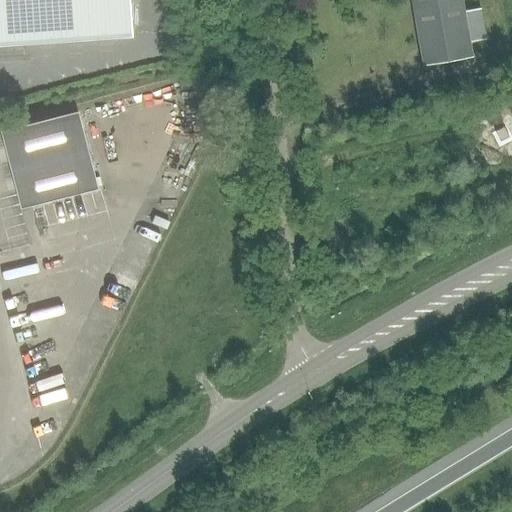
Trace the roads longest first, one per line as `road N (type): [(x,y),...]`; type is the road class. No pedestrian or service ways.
road 1 (unclassified): [(269,0),(295,332),(312,375)]
road 2 (secondary): [(112,511),(312,375)]
road 3 (secondary): [(312,375),(511,266)]
road 4 (motorway): [(511,439),(394,511)]
